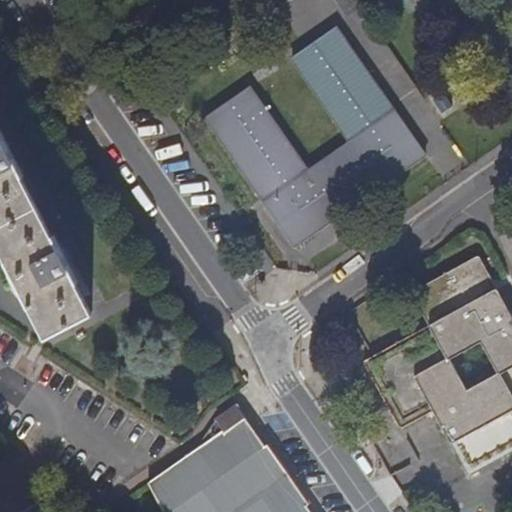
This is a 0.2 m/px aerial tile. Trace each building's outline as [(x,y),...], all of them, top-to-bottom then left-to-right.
[(334,209),(338,214),(426,153),(337,25),(293,56),(351,140),(308,168),(251,84),(207,115),(263,197),(268,193),(296,235),(334,209)] [(0,242),(47,336),(90,313),(75,282),(78,280),(53,234),(51,235),(22,176),(24,175),(0,127),(0,242)] [(263,197),(268,258),(296,235),(268,193),(263,197)] [(272,264),(338,214),(334,209),(296,235),(268,258),(272,264)] [(511,323),(508,325),(472,260),(405,298),(423,331),(358,367),(395,434),(427,417),(463,480),(511,452),(511,323)] [(243,416),(235,405),(214,419),(222,430),(240,418),(243,416)] [(307,511),(240,418),(222,430),(147,482),(162,511),(307,511)] [(380,420),(366,428),(375,446),(390,438),(380,420)]
